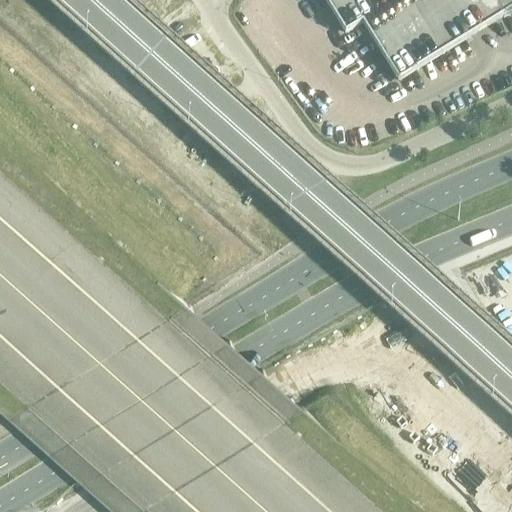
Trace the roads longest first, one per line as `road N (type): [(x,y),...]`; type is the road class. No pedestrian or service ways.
road 1 (tertiary): [(511,165),(338,249),(0,459)]
road 2 (tertiary): [(0,506),(355,289),(511,220)]
road 3 (unclassified): [(204,0),(303,138),(331,160),(373,163),(511,103)]
